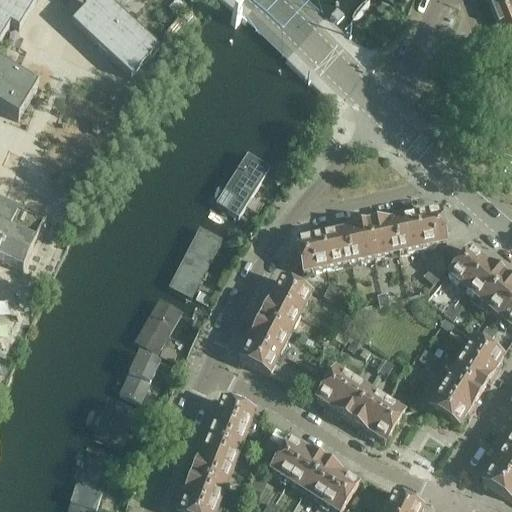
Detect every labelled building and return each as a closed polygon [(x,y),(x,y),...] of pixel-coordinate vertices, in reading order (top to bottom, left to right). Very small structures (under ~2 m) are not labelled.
[(0,0),(0,44),(10,28),(19,33),(39,0),(71,0),(85,12),(72,27),(131,82),(159,52),(115,11),(124,0),(0,0)] [(511,8),(511,1),(511,0),(486,0),(492,16),(511,8)] [(511,29),(511,8),(492,16),(499,34),(511,29)] [(192,19),(187,14),(182,19),(188,24),(192,19)] [(337,28),(343,21),(336,14),(329,21),(337,28)] [(511,51),(511,29),(499,34),(507,53),(511,51)] [(0,67),(0,109),(19,121),(38,90),(0,67)] [(455,91),(450,86),(445,92),(450,97),(455,91)] [(296,145),(298,147),(298,144),(299,142),(299,139),(299,137),(299,134),(299,132),(298,129),(297,127),(296,125),(294,123),(293,121),(290,121),(289,124),(289,126),(289,129),(289,131),(289,134),(290,136),(291,139),(292,141),(294,143),(296,145)] [(277,167),(259,156),(222,216),(240,226),(277,167)] [(0,257),(21,212),(0,202),(0,257)] [(0,264),(23,275),(45,224),(46,223),(21,212),(0,257),(0,264)] [(449,238),(446,222),(441,223),(439,217),(436,215),(415,220),(422,253),(446,248),(444,239),(449,238)] [(422,253),(415,220),(400,223),(400,221),(391,223),(398,258),(422,253)] [(398,258),(391,223),(382,224),(382,227),(367,230),(374,263),(398,258)] [(228,243),(202,229),(169,290),(195,304),(228,243)] [(374,263),(367,230),(353,233),(352,231),(343,233),(351,268),(374,263)] [(351,268),(343,233),(334,235),(335,237),(320,240),(327,273),(351,268)] [(327,273),(320,240),(298,244),(296,248),(297,252),(292,253),(296,270),(301,269),(303,278),(327,273)] [(465,294),(490,264),(483,258),(480,262),(470,253),(452,274),(448,279),(465,294)] [(486,304),(504,282),(494,274),(497,270),(490,264),(465,294),(477,304),(480,299),(486,304)] [(439,279),(430,271),(427,275),(436,283),(439,279)] [(436,283),(427,275),(424,279),(433,287),(436,283)] [(499,323),(511,308),(511,288),(504,282),(486,304),(492,309),(488,313),(499,323)] [(301,319),(311,299),(295,291),(281,283),(274,295),(270,293),(266,301),(301,319)] [(328,302),(334,292),(329,289),(324,300),(328,302)] [(333,305),(338,294),(334,292),(328,302),(333,305)] [(290,339),(301,319),(266,301),(262,309),(266,312),(260,323),(290,339)] [(133,346),(158,360),(184,318),(159,303),(133,346)] [(448,321),(455,311),(451,308),(444,318),(448,321)] [(511,333),(511,308),(499,323),(511,333)] [(453,323),(459,313),(455,311),(448,321),(453,323)] [(280,359),(290,339),(260,323),(254,335),(250,333),(246,341),(280,359)] [(453,330),(444,324),(441,330),(450,335),(453,330)] [(484,344),(491,334),(486,331),(480,341),(484,344)] [(349,341),(339,334),(336,339),(346,345),(349,341)] [(488,346),(495,336),(491,334),(484,344),(488,346)] [(346,345),(336,339),(333,343),(343,349),(346,345)] [(270,379),(280,359),(246,341),(241,349),(245,351),(239,364),(270,379)] [(497,371),(503,362),(472,342),(461,360),(495,382),(500,374),(497,371)] [(353,356),(359,347),(354,344),(348,352),(353,356)] [(139,353),(118,399),(142,410),(163,364),(139,353)] [(435,361),(425,355),(422,359),(432,365),(435,361)] [(432,365),(422,359),(420,363),(430,370),(432,365)] [(495,382),(461,360),(454,371),(457,373),(454,379),(481,396),(487,387),(490,389),(495,382)] [(382,376),(388,366),(384,363),(377,373),(382,376)] [(386,379),(392,368),(388,366),(382,376),(386,379)] [(325,378),(315,372),(312,376),(322,382),(325,378)] [(331,418),(352,384),(335,373),(316,404),(325,410),(323,413),(331,418)] [(322,382),(312,376),(310,380),(320,386),(322,382)] [(475,406),(481,396),(454,379),(451,384),(447,382),(439,394),(474,416),(479,408),(475,406)] [(350,426),(370,395),(352,384),(331,418),(339,423),(341,420),(350,426)] [(474,416),(439,394),(428,411),(459,431),(465,421),(469,424),(474,416)] [(365,440),(387,406),(370,395),(350,426),(359,431),(357,435),(365,440)] [(92,439),(126,452),(141,413),(107,400),(92,439)] [(247,437),(255,417),(221,404),(217,415),(213,413),(209,422),(247,437)] [(385,447),(404,417),(387,406),(365,440),(373,445),(375,441),(385,447)] [(242,449),(247,437),(209,422),(206,431),(210,432),(206,442),(236,454),(239,448),(242,449)] [(511,432),(506,440),(509,442),(503,451),(511,456),(511,432)] [(233,461),(236,454),(206,442),(202,453),(198,451),(195,460),(232,475),(237,462),(233,461)] [(278,449),(268,443),(266,447),(276,454),(278,449)] [(288,486),(309,452),(301,447),(299,451),(290,445),(270,475),(288,486)] [(276,454),(266,447),(263,451),(273,458),(276,454)] [(511,456),(503,451),(498,461),(494,458),(489,466),(511,480),(511,456)] [(69,511),(98,511),(115,460),(89,452),(69,511)] [(307,494),(324,467),(315,461),(317,457),(309,452),(288,486),(299,493),(301,490),(307,494)] [(228,487),(232,475),(195,460),(191,468),(195,470),(191,480),(221,492),(224,485),(228,487)] [(511,505),(511,480),(489,466),(484,474),(488,476),(482,486),(511,505)] [(322,508),(344,474),(336,469),(333,473),(324,467),(307,494),(313,498),(311,501),(322,508)] [(328,511),(343,511),(358,489),(349,482),(351,479),(344,474),(322,508),(328,511)] [(219,499),(221,492),(191,480),(187,490),(183,489),(180,497),(216,511),(217,511),(222,500),(219,499)] [(263,490),(265,485),(253,481),(252,486),(263,490)] [(261,495),(263,490),(252,486),(250,490),(261,495)] [(216,511),(180,497),(176,506),(181,508),(178,511),(216,511)] [(420,511),(392,498),(385,511),(420,511)] [(366,506),(356,499),(354,504),(364,510),(366,506)]
